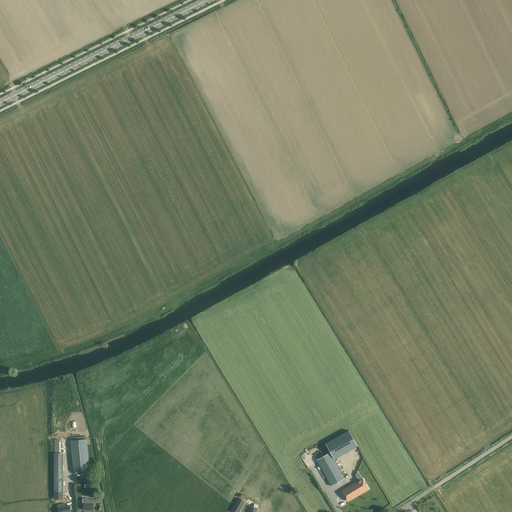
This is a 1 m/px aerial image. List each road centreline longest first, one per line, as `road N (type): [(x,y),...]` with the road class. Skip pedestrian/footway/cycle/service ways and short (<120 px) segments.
road 1 (secondary): [(0,102),(209,0)]
road 2 (unclassified): [(511,437),(399,511)]
